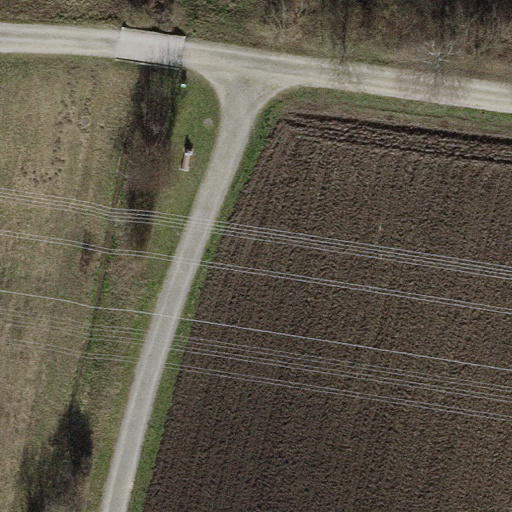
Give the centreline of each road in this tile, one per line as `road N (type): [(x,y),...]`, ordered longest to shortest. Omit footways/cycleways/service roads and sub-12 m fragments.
road 1 (track): [(113,511),(144,378),(239,119),(249,63)]
road 2 (track): [(249,63),(511,99)]
road 3 (track): [(0,28),(249,63)]
